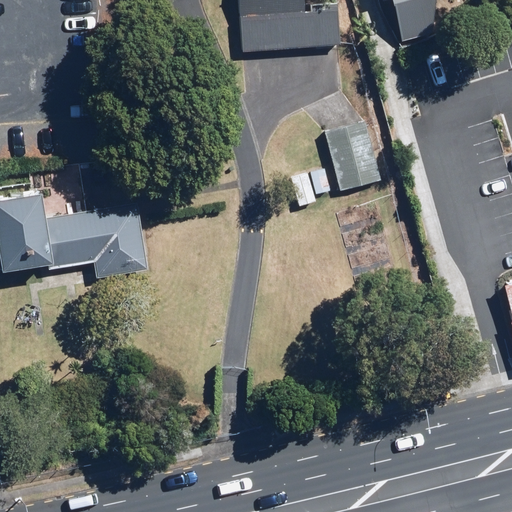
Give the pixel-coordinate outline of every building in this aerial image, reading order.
[(239,0),(241,35),(245,35),(245,49),(345,44),(343,1),(309,2),(308,0),(239,0)] [(401,0),(403,5),(408,35),(438,30),(443,0),(401,0)] [(368,116),(324,126),(338,190),(383,179),(368,116)] [(317,203),(315,192),(332,189),(328,169),(311,172),(292,176),(298,207),(317,203)] [(51,191),(1,197),(9,269),(59,263),(60,267),(98,262),(99,270),(149,264),(142,204),(54,215),(51,191)] [(511,280),(499,284),(511,334),(511,280)]
